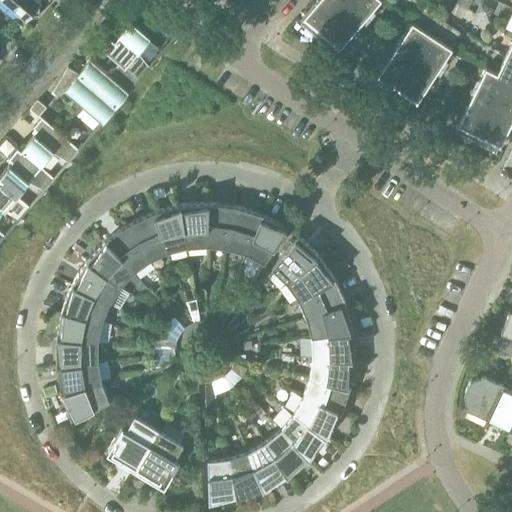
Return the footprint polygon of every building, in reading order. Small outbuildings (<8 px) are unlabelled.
[(3,0),(25,18),(27,15),(39,14),(38,2),(40,0),(3,0)] [(324,34),(352,0),(317,0),(303,17),(304,18),(304,17),(324,34)] [(379,0),(352,0),(324,34),(338,46),(338,47),(339,48),(379,0)] [(472,0),(458,0),(451,11),(461,17),(472,0)] [(120,60),(140,77),(150,65),(138,50),(151,36),(150,35),(160,23),(135,7),(127,16),(131,19),(115,39),(111,36),(102,46),(120,61),(120,60)] [(417,17),(425,22),(432,13),(424,7),(417,17)] [(442,19),(432,13),(425,22),(435,29),(442,19)] [(435,29),(445,36),(452,26),(442,19),(435,29)] [(379,75),(398,87),(432,34),(412,21),(377,75),(378,76),(379,75)] [(460,31),(452,26),(445,36),(454,41),(460,31)] [(452,47),(432,34),(398,87),(417,99),(416,101),(417,101),(452,47)] [(207,58),(197,52),(190,62),(200,68),(207,58)] [(496,72),(504,76),(511,79),(511,55),(506,53),(497,71),(496,72)] [(91,57),(76,74),(68,67),(69,66),(68,65),(53,90),(59,96),(65,89),(83,105),(111,72),(110,72),(110,73),(91,57)] [(111,72),(83,105),(102,121),(140,77),(120,60),(120,61),(110,72),(111,72)] [(476,133),(479,126),(504,76),(496,72),(497,71),(486,66),(457,125),(458,126),(459,125),(460,126),(476,133)] [(511,120),(511,79),(504,76),(479,126),(476,133),(499,144),(499,145),(500,146),(511,120)] [(46,106),(37,98),(30,107),(39,115),(46,106)] [(37,130),(21,148),(22,148),(21,149),(40,165),(40,164),(41,165),(52,151),(68,160),(79,148),(42,116),(33,126),(37,130)] [(22,148),(21,148),(17,145),(8,155),(12,158),(0,172),(0,180),(16,194),(16,193),(27,180),(44,189),(55,177),(41,165),(40,164),(40,165),(21,149),(22,148)] [(30,205),(16,193),(16,194),(0,180),(0,212),(3,209),(19,218),(30,205)] [(127,202),(120,206),(125,216),(132,212),(127,202)] [(207,244),(209,202),(181,203),(187,245),(207,244)] [(207,244),(226,246),(236,205),(209,202),(207,244)] [(180,204),(154,210),(168,250),(169,250),(187,245),(181,203),(180,204)] [(236,205),(226,246),(227,246),(246,252),(247,252),(263,213),(236,205)] [(168,250),(154,210),(152,211),(129,223),(150,259),(168,250)] [(288,226),(263,213),(247,252),(265,262),(288,226)] [(127,223),(107,238),(134,271),(150,259),(129,223),(127,223)] [(272,267),(287,281),(319,254),(298,234),(272,267)] [(87,259),(120,285),(134,271),(107,238),(106,239),(87,259)] [(84,249),(78,244),(74,249),(80,254),(84,249)] [(319,254),(287,281),(287,282),(298,297),(298,298),(335,277),(319,254)] [(72,282),(110,302),(120,285),(87,259),(86,260),(72,282)] [(298,298),(306,316),(346,303),(346,302),(335,277),(298,298)] [(62,308),(102,321),(108,305),(110,302),(72,282),(71,284),(62,308)] [(196,298),(186,300),(194,320),(199,319),(196,298)] [(226,298),(216,322),(220,324),(236,304),(226,298)] [(255,305),(249,299),(244,304),(250,310),(255,305)] [(346,303),(306,316),(311,336),(353,330),(346,303)] [(226,327),(229,331),(249,314),(241,306),(226,327)] [(61,310),(57,336),(98,341),(98,340),(102,321),(62,308),(61,310)] [(312,357),(354,358),(354,357),(353,330),(311,336),(312,355),(312,357)] [(98,341),(57,336),(56,338),(56,364),(98,361),(98,341)] [(511,341),(498,336),(494,348),(511,355),(511,341)] [(251,340),(243,341),(244,348),(252,347),(251,340)] [(309,376),(350,385),(354,358),(312,357),(309,375),(309,376)] [(56,364),(61,391),(102,380),(98,361),(56,364)] [(247,367),(234,361),(231,368),(241,376),(247,367)] [(466,407),(489,417),(503,385),(481,374),(481,375),(479,376),(476,377),(474,378),(471,380),(469,382),(467,385),(465,389),(464,394),(465,399),(465,403),(467,405),(466,407)] [(511,377),(507,375),(503,385),(489,417),(508,426),(511,417),(511,377)] [(341,411),(350,385),(309,376),(303,394),(302,395),(341,411)] [(72,418),(110,399),(102,380),(61,391),(72,418)] [(292,412),(328,436),(341,411),(302,395),(293,412),(292,412)] [(310,457),(328,436),(292,412),(280,427),(310,457)] [(111,453),(135,467),(159,428),(135,413),(126,428),(121,425),(115,435),(120,438),(111,453)] [(264,440),(288,475),(289,474),(310,457),(280,427),(265,440),(264,440)] [(183,443),(159,428),(135,467),(160,482),(169,467),(173,469),(179,460),(175,457),(183,443)] [(248,449),(246,450),(263,488),(265,488),(288,475),(264,440),(248,449)] [(263,488),(246,450),(229,456),(227,456),(236,497),(238,496),(263,488)] [(227,456),(207,458),(209,500),(236,497),(227,456)] [(323,458),(318,463),(324,469),(329,464),(323,458)] [(262,508),(270,505),(265,494),(257,497),(262,508)]
